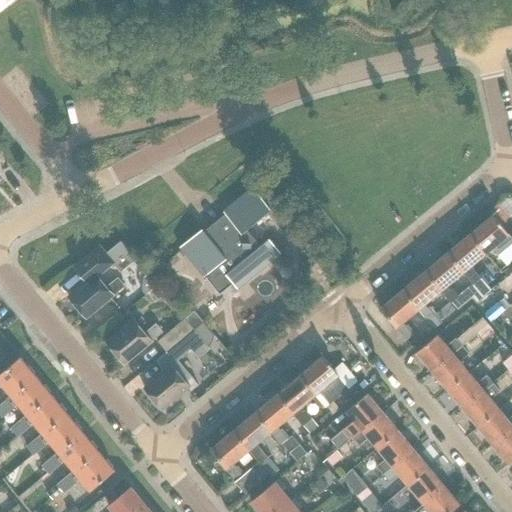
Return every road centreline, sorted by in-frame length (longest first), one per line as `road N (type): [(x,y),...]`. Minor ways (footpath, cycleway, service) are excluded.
road 1 (unclassified): [(80,194),(300,89),(486,44)]
road 2 (residential): [(510,511),(339,304)]
road 3 (residential): [(158,456),(0,263)]
road 4 (residential): [(158,456),(339,304)]
road 5 (residential): [(339,304),(511,166)]
road 6 (residential): [(0,96),(80,194)]
road 7 (residential): [(511,166),(486,44)]
